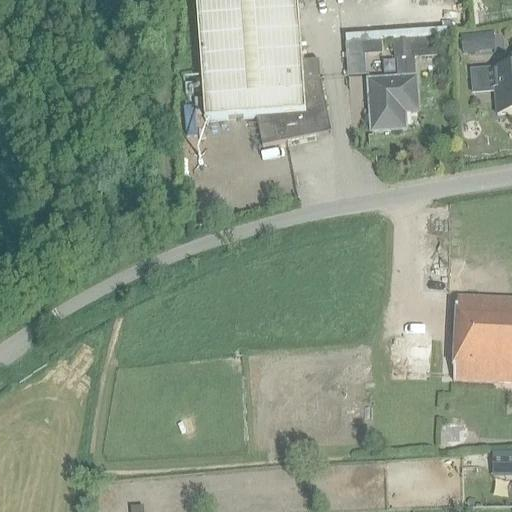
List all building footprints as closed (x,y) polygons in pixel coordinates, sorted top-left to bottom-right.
[(320,81),(303,82),(302,64),(297,0),(196,0),(205,124),(256,120),(262,149),(319,138),(314,114),(326,112),(320,81)] [(447,12),(448,30),(472,28),(471,10),(447,12)] [(477,36),(461,38),(462,55),(478,54),(477,36)] [(394,44),(395,62),(436,60),(435,42),(394,44)] [(495,91),(497,117),(511,115),(511,57),(511,69),(493,71),(493,74),(487,75),(489,91),(495,91)] [(319,64),(302,64),(303,82),(320,81),(319,64)] [(418,113),(416,80),(368,83),(372,134),(405,132),(404,114),(418,113)] [(511,301),(457,299),(453,383),(511,386),(511,301)] [(511,455),(492,456),(492,470),(511,470),(511,455)]
